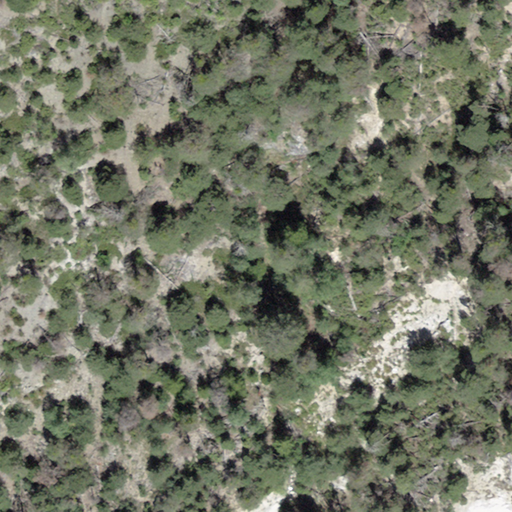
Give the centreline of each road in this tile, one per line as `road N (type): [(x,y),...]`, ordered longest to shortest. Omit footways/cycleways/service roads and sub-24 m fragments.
road 1 (motorway): [(0,433),(511,283)]
road 2 (motorway): [(511,136),(0,282)]
